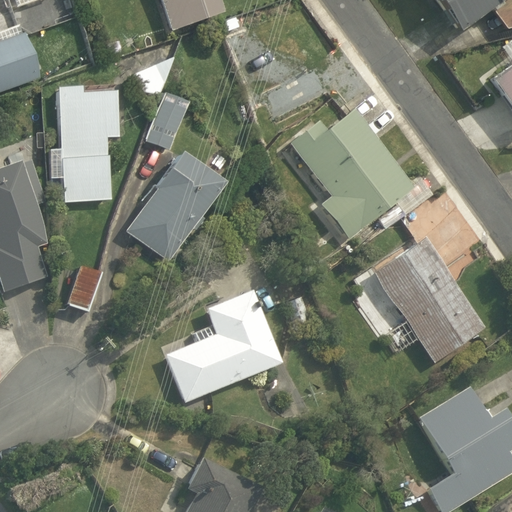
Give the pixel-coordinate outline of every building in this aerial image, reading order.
[(158,0),(170,32),(224,14),(218,0),(158,0)] [(435,0),(459,33),(505,0),(435,0)] [(0,92),(39,79),(24,34),(0,41),(0,92)] [(341,53),(312,70),(332,104),(361,87),(341,53)] [(511,65),(490,81),(511,111),(511,65)] [(61,179),(62,203),(109,201),(106,139),(119,139),(116,92),(82,94),(82,87),(56,88),(59,150),(48,150),(49,180),(61,179)] [(161,94),(143,142),(168,152),(186,103),(161,94)] [(347,240),(413,189),(351,110),(324,132),(316,122),(288,144),(330,198),(320,206),(347,240)] [(180,152),(123,232),(167,264),(225,184),(180,152)] [(0,285),(3,293),(47,277),(36,248),(47,245),(33,207),(45,203),(30,160),(19,164),(18,162),(0,168),(0,285)] [(483,328),(422,238),(370,274),(433,365),(483,328)] [(100,273),(78,266),(65,306),(87,312),(100,273)] [(279,365),(249,291),(204,310),(214,335),(211,337),(208,328),(194,334),(197,342),(164,355),(182,405),(279,365)] [(485,420),(466,388),(416,419),(450,473),(424,489),(438,511),(449,511),(511,473),(511,461),(507,453),(511,450),(511,428),(501,410),(485,420)] [(248,511),(260,488),(200,459),(185,491),(193,495),(184,511),(248,511)] [(76,465),(12,494),(19,511),(33,511),(86,488),(76,465)]
